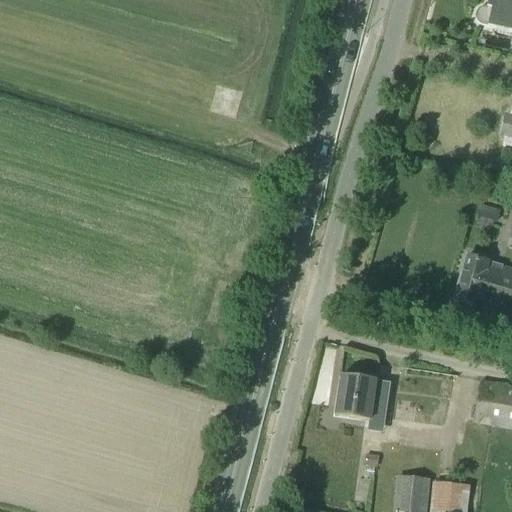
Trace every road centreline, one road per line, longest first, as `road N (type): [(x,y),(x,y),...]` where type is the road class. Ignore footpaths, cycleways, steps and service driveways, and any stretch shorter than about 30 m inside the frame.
road 1 (unclassified): [(261,511),(403,0)]
road 2 (primary): [(219,511),(355,0)]
